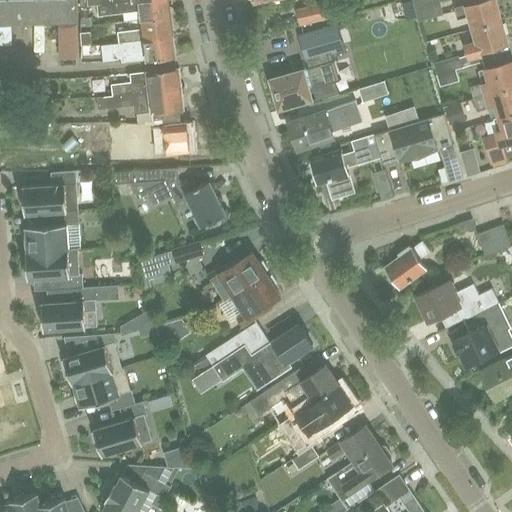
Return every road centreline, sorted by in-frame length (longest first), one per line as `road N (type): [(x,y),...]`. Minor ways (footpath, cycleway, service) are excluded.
road 1 (residential): [(486,511),(330,283),(320,249)]
road 2 (residential): [(320,249),(293,225),(266,173),(212,0)]
road 3 (residential): [(0,472),(48,457),(55,441),(27,350),(6,328),(0,260)]
road 4 (residential): [(320,249),(353,230),(511,182)]
